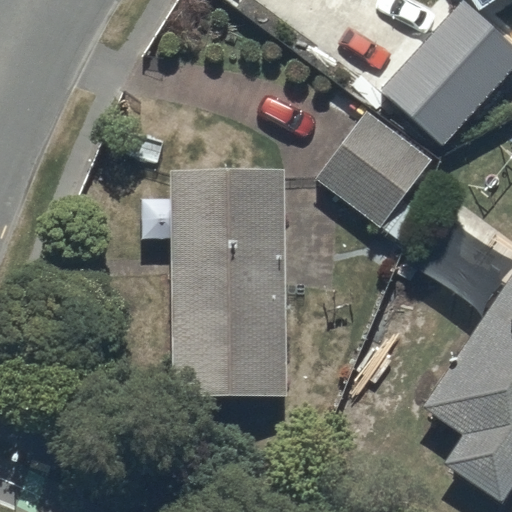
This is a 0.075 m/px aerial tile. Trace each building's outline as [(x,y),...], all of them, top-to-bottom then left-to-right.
[(511,0),(457,0),(478,31),(511,7),(511,0)] [(511,80),(459,36),(407,96),(379,72),(356,99),(392,131),(411,109),(454,146),(511,80)] [(364,121),(314,192),(397,251),(416,224),(403,215),(435,171),(364,121)] [(170,189),(172,415),(227,420),(288,414),(287,191),(277,191),(277,181),(185,182),(185,189),(170,189)] [(457,290),(489,246),(449,218),(417,262),(457,290)] [(490,511),(504,511),(511,501),(511,289),(422,426),(461,452),(442,481),(490,511)]
